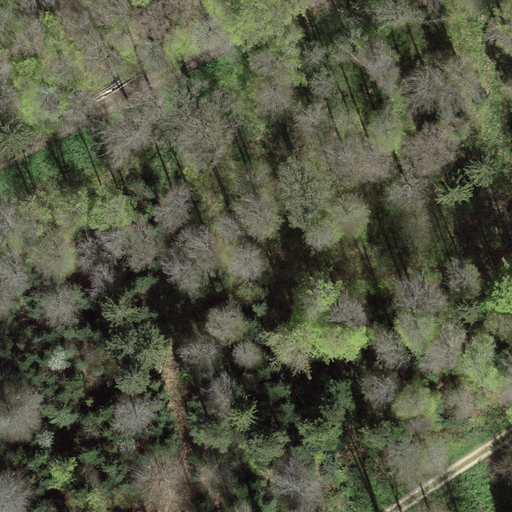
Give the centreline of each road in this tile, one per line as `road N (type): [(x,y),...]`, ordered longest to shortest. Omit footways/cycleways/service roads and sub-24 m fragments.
road 1 (track): [(0,163),(309,0)]
road 2 (track): [(511,433),(389,511)]
